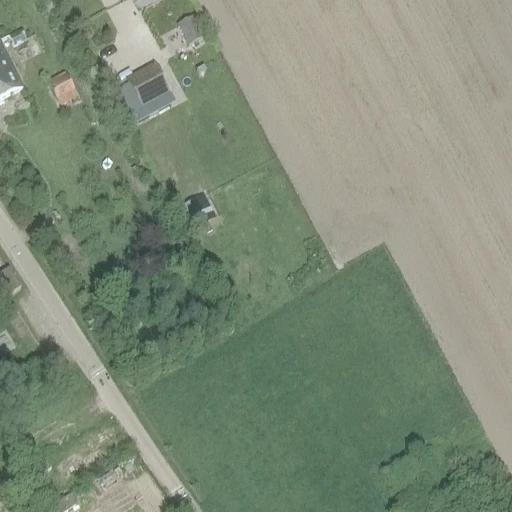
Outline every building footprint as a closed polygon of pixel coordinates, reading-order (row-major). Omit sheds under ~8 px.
[(195,17),(179,26),(190,47),(206,38),(195,17)] [(20,32),(8,38),(14,49),(26,43),(20,32)] [(0,102),(24,90),(0,43),(0,102)] [(156,68),(127,83),(141,109),(169,93),(156,68)] [(67,77),(49,87),(57,101),(74,92),(67,77)] [(208,210),(185,222),(188,226),(191,232),(213,220),(210,214),(208,210)] [(0,277),(12,296),(21,291),(9,272),(0,277)] [(78,447),(57,461),(72,482),(110,456),(101,443),(83,455),(78,447)] [(44,460),(30,470),(37,480),(51,471),(44,460)] [(68,497),(50,510),(52,511),(69,511),(76,508),(68,497)]
